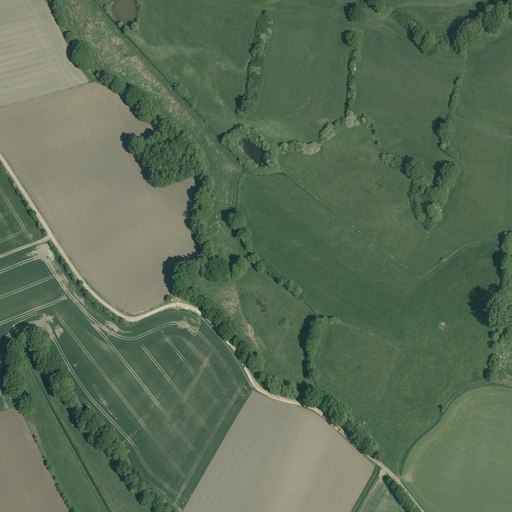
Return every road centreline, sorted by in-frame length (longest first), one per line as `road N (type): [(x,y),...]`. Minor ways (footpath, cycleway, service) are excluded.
road 1 (track): [(0,155),(102,301),(132,318),(171,303),(203,311),(260,384),(317,407),(426,511)]
road 2 (track): [(176,303),(176,273),(199,250),(191,211),(199,172)]
